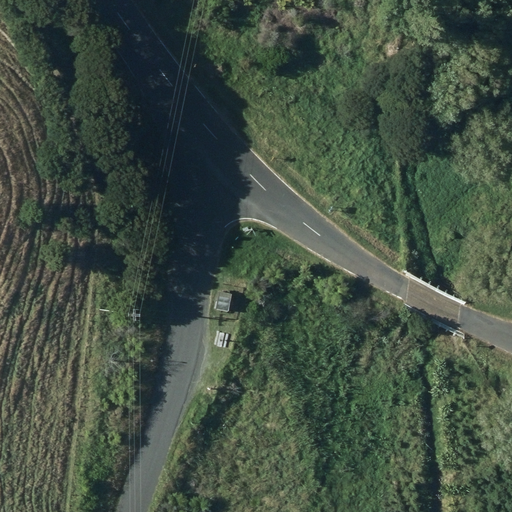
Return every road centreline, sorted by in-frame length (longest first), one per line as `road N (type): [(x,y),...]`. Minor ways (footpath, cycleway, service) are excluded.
road 1 (unclassified): [(132,511),(184,338),(213,135)]
road 2 (tertiary): [(213,135),(325,240),(409,294),(511,339)]
road 3 (tertiary): [(108,0),(213,135)]
